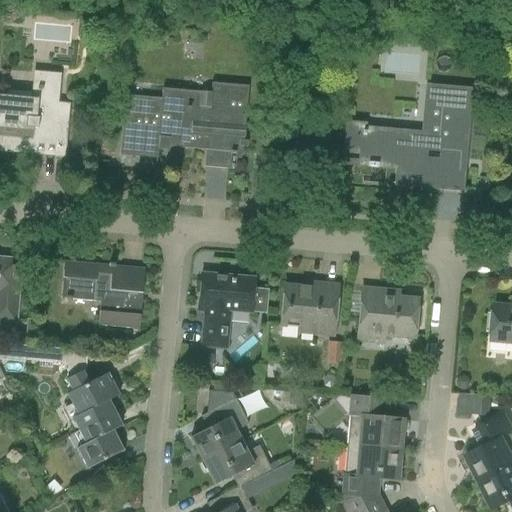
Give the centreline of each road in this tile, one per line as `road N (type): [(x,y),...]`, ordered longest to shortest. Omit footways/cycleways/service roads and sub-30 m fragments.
road 1 (residential): [(180,232),(156,472),(160,511)]
road 2 (residential): [(180,232),(439,254)]
road 3 (residential): [(439,254),(428,480),(435,511)]
road 4 (residential): [(0,218),(180,232)]
